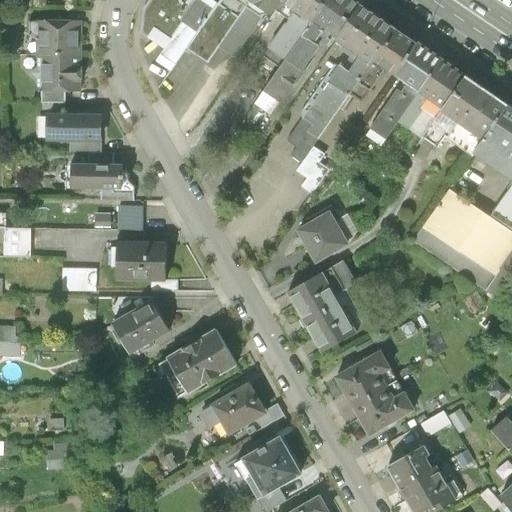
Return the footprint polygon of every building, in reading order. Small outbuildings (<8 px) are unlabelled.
[(169,71),(185,47),(217,1),(215,0),(194,0),(153,60),(169,71)] [(233,57),(265,10),(250,0),(248,0),(247,3),(237,16),(217,46),(233,57)] [(247,3),(242,0),(217,0),(217,1),(237,16),(247,3)] [(281,0),(250,0),(265,10),(271,14),(281,0)] [(269,46),(284,57),(323,0),(285,0),(303,12),(299,16),(293,12),(269,46)] [(323,0),(284,57),(301,69),(320,42),(326,46),(331,40),(326,37),(330,32),(337,37),(362,0),(323,0)] [(340,63),(330,79),(349,92),(396,23),(363,0),(362,0),(337,37),(343,41),(340,46),(353,55),(356,50),(360,52),(348,69),(340,63)] [(237,16),(217,1),(185,47),(206,61),(217,46),(237,16)] [(38,53),(81,53),(81,19),(30,19),(30,32),(38,38),(38,53)] [(385,66),(394,72),(418,37),(396,23),(349,92),(361,102),(385,66)] [(382,144),(398,121),(445,55),(418,37),(394,72),(406,81),(401,88),(398,86),(365,132),(382,144)] [(81,53),(38,53),(38,64),(31,71),(38,78),(38,91),(42,91),(65,91),(81,91),(81,53)] [(398,121),(421,137),(467,71),(445,55),(398,121)] [(301,69),(284,57),(262,89),(282,103),(305,71),(301,69)] [(471,155),(475,148),(509,100),(467,71),(421,137),(429,143),(437,148),(445,137),(471,155)] [(319,137),(349,92),(330,79),(304,114),(315,122),(309,130),(319,137)] [(65,91),(42,91),(42,102),(65,102),(65,91)] [(475,148),(511,173),(511,101),(509,100),(475,148)] [(47,110),(46,138),(71,139),(100,139),(101,112),(47,110)] [(302,162),(313,146),(319,137),(309,130),(315,122),(304,114),(287,139),(297,146),(292,154),(302,162)] [(100,139),(71,139),(71,151),(89,151),(100,151),(100,139)] [(323,154),(313,146),(302,162),(296,170),(305,177),(299,186),(309,193),(327,168),(318,161),(323,154)] [(100,151),(89,151),(90,161),(113,161),(113,151),(100,151)] [(90,161),(70,160),(70,168),(68,169),(66,171),(66,173),(66,176),(67,178),(69,179),(69,186),(101,187),(134,187),(127,179),(128,177),(128,174),(127,171),(126,169),(124,168),(122,167),(122,161),(113,161),(90,161)] [(511,180),(489,214),(511,230),(511,180)] [(134,187),(101,187),(101,199),(134,200),(134,187)] [(511,249),(511,230),(489,214),(451,188),(415,240),(485,288),(511,249)] [(144,205),(118,204),(118,230),(143,230),(144,205)] [(310,225),(299,232),(303,239),(312,254),(317,264),(362,238),(349,214),(340,219),(332,205),(306,219),(310,225)] [(31,226),(4,226),(4,241),(4,255),(31,256),(31,226)] [(166,241),(117,240),(116,277),(151,278),(166,278),(166,241)] [(511,249),(485,288),(497,298),(511,277),(511,249)] [(344,260),(288,292),(322,351),(357,331),(336,294),(357,283),(344,260)] [(96,290),(97,268),(61,267),(61,290),(96,290)] [(166,278),(151,278),(151,291),(177,292),(178,278),(166,278)] [(151,297),(111,320),(116,329),(113,331),(120,344),(123,342),(130,353),(170,329),(151,297)] [(19,326),(0,325),(0,340),(19,341),(19,326)] [(168,357),(188,391),(236,363),(215,326),(166,354),(168,357)] [(0,353),(19,353),(19,341),(0,340),(0,353)] [(382,349),(334,375),(351,405),(388,384),(382,373),(392,367),(382,349)] [(178,396),(188,391),(168,357),(158,363),(178,396)] [(250,380),(210,402),(212,405),(200,411),(208,426),(219,420),(227,434),(256,418),(268,411),(250,380)] [(394,395),(388,384),(351,405),(369,436),(416,409),(405,389),(394,395)] [(268,411),(256,418),(261,428),(283,415),(277,405),(268,411)] [(445,411),(421,425),(428,436),(451,423),(445,411)] [(491,429),(511,453),(511,420),(508,416),(491,429)] [(48,418),(48,430),(64,430),(64,418),(48,418)] [(281,433),(241,456),(263,493),(303,471),(281,433)] [(72,442),(54,444),(54,449),(45,450),(48,470),(75,467),(72,442)] [(388,465),(400,485),(432,466),(426,454),(430,452),(425,444),(388,465)] [(437,463),(432,466),(400,485),(415,511),(420,511),(428,508),(431,511),(433,511),(463,495),(454,480),(448,483),(437,463)] [(511,485),(501,495),(511,506),(511,485)] [(479,495),(494,511),(502,505),(487,488),(479,495)] [(329,511),(331,511),(320,492),(298,505),(296,501),(277,511),(329,511)]
